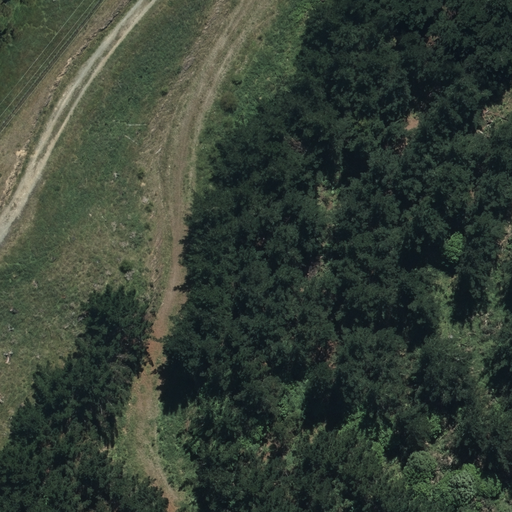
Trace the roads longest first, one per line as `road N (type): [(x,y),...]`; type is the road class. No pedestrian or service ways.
road 1 (track): [(297,0),(208,145),(176,400),(192,511)]
road 2 (track): [(0,200),(117,31),(150,0)]
